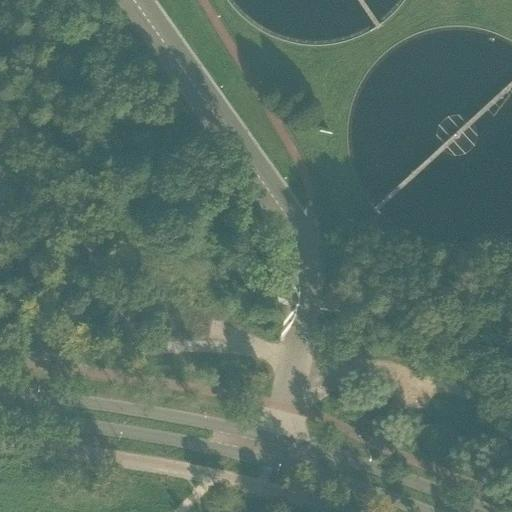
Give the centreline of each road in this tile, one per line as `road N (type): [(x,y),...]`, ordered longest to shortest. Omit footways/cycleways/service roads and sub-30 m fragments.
road 1 (secondary): [(487,511),(272,438),(0,393)]
road 2 (secondary): [(0,416),(266,460),(421,511)]
